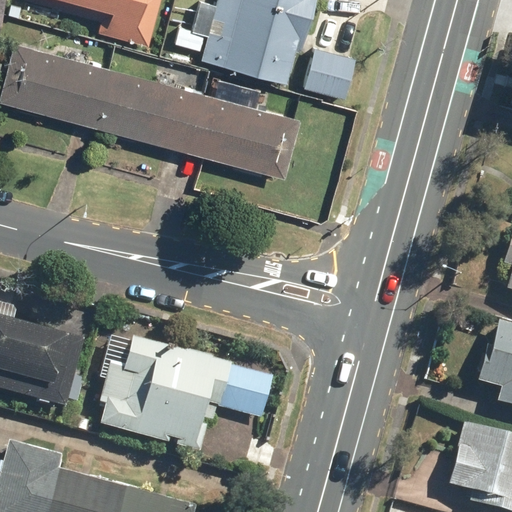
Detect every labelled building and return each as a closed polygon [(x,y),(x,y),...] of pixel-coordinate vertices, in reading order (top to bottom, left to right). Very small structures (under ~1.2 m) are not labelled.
[(159,0),(99,0),(120,6),(113,31),(149,41),(159,0)] [(312,0),(218,0),(206,54),(287,79),(312,0)] [(295,121),(16,46),(3,94),(281,170),(295,121)] [(358,57),(314,46),(304,86),(347,98),(358,57)] [(511,248),(500,290),(511,293),(511,248)] [(84,341),(0,316),(0,386),(65,405),(84,341)] [(492,403),(511,407),(511,326),(495,322),(487,349),(481,348),(473,382),(496,388),(492,403)] [(209,403),(262,418),(274,374),(134,335),(125,366),(111,362),(99,402),(106,404),(100,424),(195,450),(209,403)] [(468,503),(503,511),(511,511),(511,436),(458,423),(442,485),(470,492),(468,503)] [(65,456),(9,441),(0,472),(0,511),(195,511),(197,505),(61,468),(65,456)]
